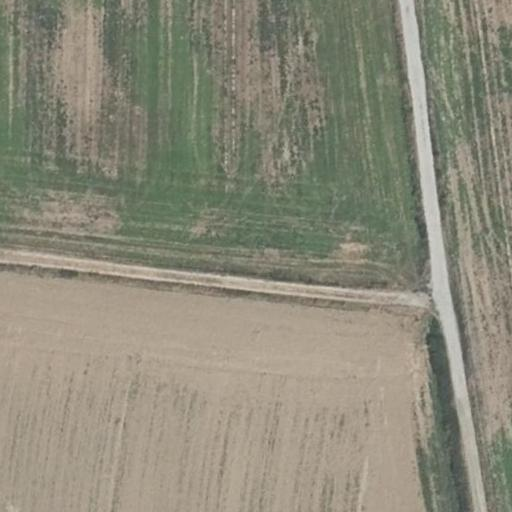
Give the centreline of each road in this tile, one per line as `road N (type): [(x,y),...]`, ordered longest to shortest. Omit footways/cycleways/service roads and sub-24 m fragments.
road 1 (track): [(0,252),(447,299),(414,0)]
road 2 (track): [(447,299),(486,511)]
